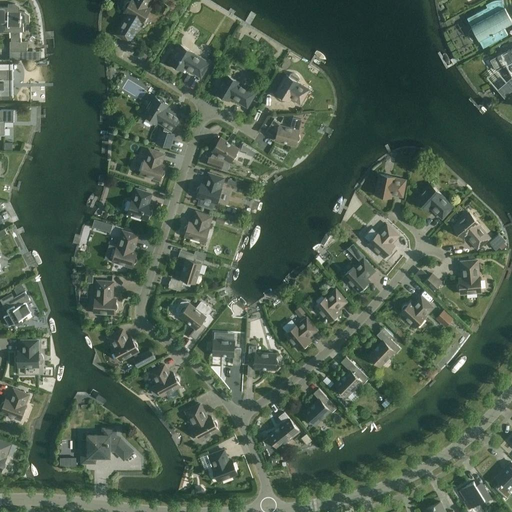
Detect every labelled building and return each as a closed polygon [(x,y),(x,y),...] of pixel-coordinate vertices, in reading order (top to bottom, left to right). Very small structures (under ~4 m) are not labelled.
[(131,0),(130,1),(129,1),(129,2),(128,2),(127,2),(127,3),(126,4),(126,5),(125,6),(126,7),(126,8),(124,11),(128,13),(115,34),(129,42),(141,22),(142,22),(150,9),(149,8),(153,0),(131,0)] [(495,0),(493,1),(491,2),(486,4),(487,7),(467,18),(483,48),(507,35),(503,27),(511,21),(511,19),(504,5),(503,6),(502,0),(495,0)] [(8,2),(8,6),(0,6),(0,32),(10,32),(10,37),(11,37),(11,41),(10,41),(10,51),(27,51),(27,41),(19,41),(19,37),(21,37),(21,31),(23,31),(23,22),(29,23),(29,13),(26,12),(21,11),(19,11),(19,5),(15,2),(8,2)] [(171,8),(164,4),(160,10),(167,14),(171,8)] [(170,63),(173,64),(173,65),(173,66),(173,67),(174,67),(174,68),(175,68),(175,69),(176,69),(177,69),(178,69),(179,69),(180,69),(183,71),(185,67),(201,77),(209,63),(193,53),(193,52),(191,51),(192,50),(192,47),(192,45),(188,43),(185,43),(184,45),(183,46),(180,45),(170,63)] [(511,48),(490,60),(496,70),(506,65),(511,75),(511,48)] [(141,52),(138,58),(144,61),(147,55),(141,52)] [(3,80),(14,79),(13,70),(0,69),(0,91),(3,91),(3,80)] [(276,93),(279,95),(279,96),(279,98),(280,99),(282,99),(283,100),(284,100),(285,100),(286,99),(289,101),(291,98),(300,103),(309,90),(299,84),(299,83),(298,82),(299,79),(298,77),(297,75),(295,74),(294,74),(293,73),(291,73),(290,74),(289,76),(286,75),(276,93)] [(226,99),(229,100),(231,97),(247,107),(255,93),(239,83),(239,82),(226,75),(216,93),(219,94),(219,95),(219,96),(219,97),(220,97),(220,98),(221,98),(221,99),(222,99),(223,99),(224,99),(225,99),(226,99)] [(170,133),(172,130),(180,116),(166,108),(168,104),(155,97),(144,114),(157,122),(159,119),(167,124),(163,131),(160,130),(156,142),(170,147),(174,134),(170,133)] [(0,135),(5,135),(5,122),(14,122),(14,110),(0,109),(0,135)] [(274,119),(266,131),(276,137),(275,140),(296,145),(296,142),(297,142),(297,141),(298,141),(298,140),(299,140),(299,139),(300,139),(300,138),(300,137),(300,136),(300,135),(299,135),(299,134),(298,134),(299,130),(302,119),(293,117),(291,128),(280,125),(280,123),(274,119)] [(207,164),(221,168),(227,170),(230,162),(232,159),(233,159),(233,158),(234,158),(235,158),(235,157),(236,157),(236,156),(237,156),(237,155),(237,154),(237,153),(237,152),(236,152),(238,149),(220,138),(212,150),(214,151),(210,157),(209,157),(207,164)] [(243,144),(241,150),(246,151),(246,153),(252,156),(255,152),(243,144)] [(163,169),(164,165),(161,164),(164,154),(149,149),(145,159),(144,159),(140,173),(160,180),(161,177),(161,176),(162,176),(163,176),(163,175),(164,175),(164,174),(164,173),(165,173),(165,172),(165,171),(164,171),(164,170),(164,169),(163,169)] [(197,189),(197,191),(198,194),(197,197),(200,198),(198,204),(213,209),(215,202),(217,203),(221,189),(220,188),(224,178),(208,173),(205,184),(201,182),(200,186),(198,187),(197,189)] [(376,195),(379,195),(379,196),(380,197),(381,198),(382,198),(383,198),(384,198),(385,198),(386,198),(387,197),(390,198),(391,194),(402,196),(405,180),(394,178),(395,177),(380,174),(376,195)] [(416,199),(418,202),(418,203),(419,204),(419,205),(420,206),(421,207),(422,207),(423,207),(424,207),(425,207),(427,209),(430,207),(442,218),(453,206),(441,195),(441,194),(430,184),(416,199)] [(151,209),(152,205),(148,204),(151,193),(136,188),(133,199),(132,199),(127,213),(147,220),(148,216),(149,216),(150,216),(150,215),(151,215),(151,214),(151,213),(152,213),(152,212),(152,211),(152,210),(151,210),(151,209)] [(189,221),(188,224),(187,225),(186,225),(185,226),(185,227),(184,228),(184,229),(185,230),(185,231),(186,232),(185,235),(205,242),(209,227),(208,227),(212,216),(196,211),(193,222),(189,221)] [(453,226),(456,229),(455,230),(455,231),(455,232),(456,233),(456,234),(457,234),(457,235),(458,235),(459,235),(460,236),(461,235),(463,238),(466,235),(477,248),(489,238),(479,225),(479,224),(469,213),(453,226)] [(218,215),(216,221),(223,224),(225,218),(218,215)] [(94,220),(92,227),(103,231),(105,223),(94,220)] [(384,257),(386,254),(387,255),(388,254),(389,254),(390,254),(391,253),(391,252),(392,252),(392,251),(392,250),(392,249),(392,248),(394,246),(391,243),(399,235),(387,224),(379,232),(369,243),(384,257)] [(136,256),(135,256),(137,253),(133,251),(138,235),(123,230),(117,246),(112,261),(132,267),(133,264),(134,264),(134,263),(135,263),(135,262),(136,262),(136,261),(136,260),(137,260),(137,259),(137,258),(136,258),(136,257),(136,256)] [(501,236),(491,244),(496,249),(505,241),(501,236)] [(180,290),(183,279),(195,283),(195,282),(197,283),(199,282),(200,281),(201,278),(201,276),(200,275),(197,274),(201,263),(194,261),(195,258),(203,261),(206,253),(195,250),(194,254),(180,249),(178,256),(186,259),(180,280),(171,278),(168,287),(180,290)] [(367,284),(367,283),(369,281),(366,278),(375,270),(363,258),(355,266),(355,265),(344,276),(358,291),(361,289),(362,289),(363,289),(364,289),(364,288),(365,288),(365,287),(366,287),(366,286),(367,285),(367,284)] [(459,290),(460,290),(460,294),(481,292),(480,276),(479,276),(477,260),(461,261),(463,278),(459,278),(459,282),(458,283),(458,284),(457,284),(457,285),(457,286),(457,287),(458,288),(458,289),(459,289),(459,290)] [(432,273),(424,281),(433,290),(441,282),(432,273)] [(116,302),(115,302),(116,299),(112,298),(113,282),(97,281),(96,297),(95,297),(94,312),(115,314),(115,310),(116,310),(116,309),(117,309),(117,308),(117,307),(118,307),(118,306),(117,306),(117,305),(117,304),(117,303),(116,303),(116,302)] [(22,284),(14,288),(17,294),(25,289),(22,284)] [(335,319),(336,318),(337,317),(337,316),(337,315),(338,315),(337,314),(340,312),(338,309),(346,302),(336,289),(327,296),(315,305),(328,322),(331,319),(332,319),(333,320),(334,319),(335,319)] [(25,291),(5,303),(8,309),(7,309),(9,313),(3,316),(9,326),(15,323),(15,324),(23,320),(21,318),(31,313),(25,302),(30,300),(25,291)] [(410,301),(408,304),(407,304),(406,304),(405,304),(404,305),(403,306),(403,307),(402,308),(402,309),(402,310),(400,313),(415,327),(426,316),(423,314),(426,311),(428,312),(433,307),(421,296),(413,304),(410,301)] [(196,339),(206,326),(213,318),(207,314),(211,309),(200,301),(195,308),(189,303),(187,302),(181,302),(177,308),(177,313),(180,315),(196,328),(190,335),(196,339)] [(294,310),(300,316),(304,312),(299,306),(294,310)] [(453,318),(443,309),(436,318),(445,326),(453,318)] [(305,347),(306,347),(306,346),(307,346),(307,345),(307,344),(308,344),(308,343),(308,342),(310,340),(308,337),(317,330),(306,317),(298,324),(297,324),(285,333),(298,350),(301,347),(302,348),(303,348),(304,348),(304,347),(305,347)] [(380,366),(394,351),(395,352),(400,347),(391,338),(393,336),(383,327),(377,335),(383,341),(369,355),(380,366)] [(133,340),(131,337),(128,339),(122,329),(108,337),(113,347),(120,361),(133,354),(135,357),(133,358),(137,367),(155,358),(151,349),(138,356),(136,352),(138,351),(137,348),(137,347),(137,346),(137,345),(137,344),(137,343),(137,342),(136,342),(136,341),(135,341),(134,341),(134,340),(133,340)] [(214,339),(213,355),(233,356),(233,364),(240,365),(241,348),(234,348),(235,341),(214,339)] [(21,351),(18,351),(18,367),(39,366),(39,364),(41,364),(42,363),(42,362),(43,362),(43,361),(43,360),(43,359),(43,358),(43,357),(43,356),(42,356),(42,355),(41,354),(38,354),(38,351),(38,340),(21,340),(21,351)] [(247,376),(254,376),(255,368),(275,369),(276,354),(255,352),(255,346),(249,346),(247,376)] [(343,393),(344,393),(346,396),(361,381),(363,383),(368,378),(346,356),(341,362),(350,371),(336,385),(338,388),(338,389),(338,390),(338,391),(339,391),(339,392),(340,393),(341,393),(342,393),(343,393)] [(125,360),(128,366),(134,363),(131,357),(125,360)] [(180,386),(178,383),(179,383),(179,382),(179,381),(179,380),(179,379),(179,378),(178,378),(178,377),(177,377),(177,376),(176,376),(175,376),(175,375),(173,372),(170,374),(164,364),(150,372),(155,382),(154,382),(156,385),(152,387),(151,389),(152,392),(154,395),(156,395),(160,393),(162,396),(180,386)] [(314,424),(330,410),(331,412),(336,407),(318,388),(313,393),(319,399),(304,413),(314,424)] [(1,412),(20,419),(25,405),(29,394),(13,389),(10,399),(6,398),(1,412)] [(389,395),(385,399),(386,400),(390,403),(394,400),(389,395)] [(213,419),(211,416),(208,418),(200,403),(185,411),(193,426),(200,440),(218,430),(217,427),(217,426),(217,425),(217,424),(217,423),(217,422),(216,422),(216,421),(215,420),(214,420),(213,420),(213,419)] [(268,436),(263,441),(269,454),(278,448),(294,435),(294,434),(299,430),(284,412),(278,416),(284,423),(268,436)] [(124,458),(132,450),(120,438),(115,438),(115,429),(103,429),(103,435),(88,435),(88,441),(82,441),(82,462),(94,462),(94,456),(109,456),(109,450),(115,450),(124,458)] [(306,433),(301,437),(306,444),(312,439),(306,433)] [(12,455),(15,446),(0,440),(0,471),(1,472),(6,458),(5,457),(7,453),(12,455)] [(212,467),(214,470),(213,470),(213,471),(213,472),(212,473),(212,474),(213,474),(212,474),(213,474),(213,475),(213,476),(214,476),(214,477),(215,477),(215,478),(216,478),(218,481),(237,474),(232,459),(228,461),(224,449),(209,455),(213,467),(212,467)] [(511,462),(495,478),(508,491),(511,486),(511,462)] [(474,481),(459,490),(470,506),(476,502),(477,504),(484,500),(486,502),(492,498),(483,484),(477,487),(474,481)] [(450,503),(455,502),(452,492),(447,494),(450,503)] [(445,511),(440,501),(426,509),(427,511),(453,511),(450,511),(445,511)]
